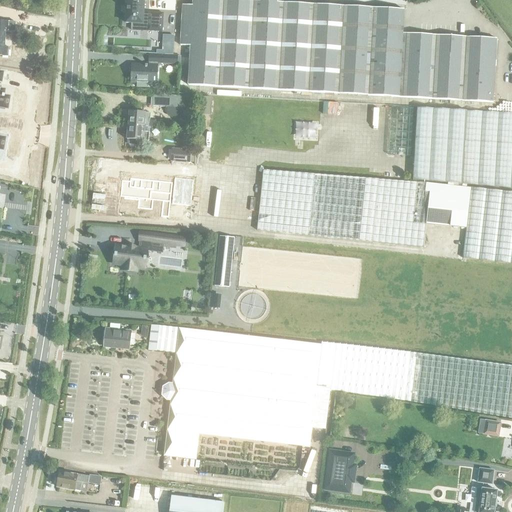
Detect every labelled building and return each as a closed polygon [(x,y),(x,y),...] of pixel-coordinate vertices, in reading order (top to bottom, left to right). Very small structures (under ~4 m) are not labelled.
[(126,12),(125,23),(131,23),(131,30),(140,30),(141,24),(143,24),(143,22),(148,22),(148,31),(162,32),(163,13),(149,13),(148,14),(143,14),(144,0),(126,0),(126,5),(126,12)] [(492,104),(496,39),(402,34),(403,10),(214,0),(192,0),(192,7),(182,6),(180,47),(190,47),(188,87),(492,104)] [(3,47),(3,32),(14,32),(15,22),(0,21),(0,56),(8,56),(9,47),(3,47)] [(163,55),(163,63),(177,64),(177,56),(163,55)] [(132,65),(131,82),(156,83),(157,65),(145,65),(145,66),(132,65)] [(0,109),(5,110),(5,109),(7,109),(8,109),(8,108),(10,98),(10,97),(9,97),(5,96),(4,95),(5,90),(4,90),(0,89),(0,81),(2,82),(3,72),(0,71),(0,109)] [(153,95),(152,107),(181,108),(181,97),(153,95)] [(511,113),(417,108),(413,180),(511,188),(511,113)] [(128,126),(144,127),(149,127),(150,114),(129,112),(128,126)] [(144,127),(128,126),(127,140),(143,141),(144,127)] [(171,162),(189,163),(190,151),(172,150),(171,162)] [(263,170),(257,231),(423,248),(426,224),(466,228),(463,258),(511,263),(511,192),(426,183),(426,184),(263,170)] [(130,181),(122,180),(120,197),(124,197),(124,199),(138,200),(138,198),(162,201),(160,216),(169,217),(172,182),(130,178),(130,181)] [(174,178),(172,204),(190,206),(193,180),(174,178)] [(116,246),(114,263),(123,265),(122,270),(135,271),(136,266),(144,267),(147,250),(149,251),(150,242),(184,246),(185,238),(140,232),(139,241),(141,241),(140,249),(136,249),(136,247),(128,246),(128,247),(116,246)] [(229,288),(234,238),(220,236),(214,286),(229,288)] [(309,447),(316,389),(366,396),(442,407),(511,418),(511,365),(511,366),(467,360),(410,352),(359,346),(179,328),(177,335),(167,333),(168,328),(151,326),(148,351),(176,355),(172,386),(168,386),(165,388),(164,396),(167,399),(170,400),(170,406),(164,456),(196,460),(199,434),(309,447)] [(131,332),(106,330),(104,347),(129,349),(131,332)] [(480,425),(479,431),(479,433),(484,434),(498,436),(500,423),(486,421),(485,426),(480,425)] [(354,454),(329,450),(324,490),(349,493),(351,482),(353,482),(356,465),(353,465),(354,454)] [(492,484),(494,470),(480,469),(478,482),(492,484)] [(57,487),(76,490),(80,491),(82,482),(88,483),(100,485),(101,477),(95,476),(89,475),(89,477),(71,473),(70,475),(64,474),(59,473),(57,487)] [(494,511),(495,507),(496,507),(497,500),(496,500),(497,491),(477,488),(476,497),(477,497),(474,511),(494,511)] [(222,511),(224,502),(171,496),(169,511),(222,511)]
